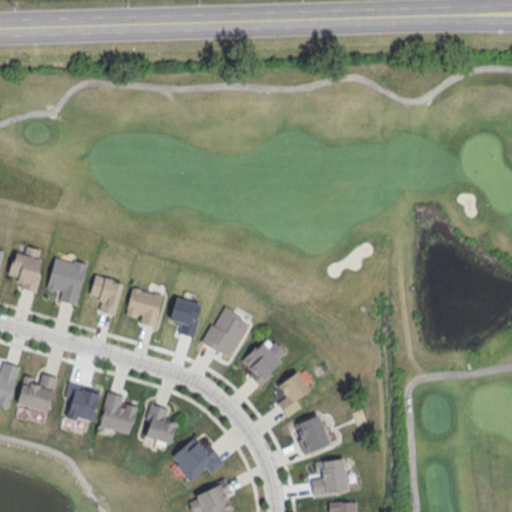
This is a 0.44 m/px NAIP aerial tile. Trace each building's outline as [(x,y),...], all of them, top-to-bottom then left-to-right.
[(42,261),(37,260),(40,251),(26,247),(23,257),(13,254),(7,276),(17,278),(16,282),(19,283),(17,288),(36,293),(40,276),(38,275),(42,261)] [(54,257),(85,264),(75,304),(43,295),(54,257)] [(122,283),(113,314),(97,310),(100,297),(88,293),(94,274),(122,283)] [(131,289),(153,295),(154,293),(162,296),(154,327),(140,324),(142,316),(136,315),(135,319),(124,316),(131,289)] [(225,306),(248,321),(228,358),(202,343),(225,306)] [(261,342),(241,361),(252,373),(248,376),(259,388),(271,376),(270,374),(281,363),(278,360),(285,354),(274,343),(267,349),(261,342)] [(0,406),(7,408),(18,367),(2,363),(0,372),(0,406)] [(296,373),(309,391),(295,402),(300,408),(286,418),(276,405),(286,397),(278,387),(296,373)] [(15,404),(46,414),(56,379),(41,374),(38,386),(31,384),(33,379),(23,376),(15,404)] [(98,391),(97,395),(99,395),(91,422),(76,418),(75,422),(66,419),(71,400),(64,398),(68,382),(98,391)] [(129,436),(97,427),(106,392),(122,397),(119,408),(124,410),(126,405),(136,408),(129,436)] [(144,437),(168,446),(176,424),(164,420),(167,411),(150,404),(144,420),(150,422),(144,437)] [(317,415),(329,445),(303,456),(297,441),(299,440),(293,425),(317,415)] [(171,456),(178,465),(175,467),(188,482),(205,468),(210,475),(224,463),(208,443),(202,448),(194,437),(171,456)] [(313,463),(342,459),(347,492),(312,497),(309,480),(316,479),(313,463)] [(194,494),(203,511),(221,511),(231,508),(220,483),(194,494)] [(355,511),(355,501),(324,501),(324,511),(355,511)]
